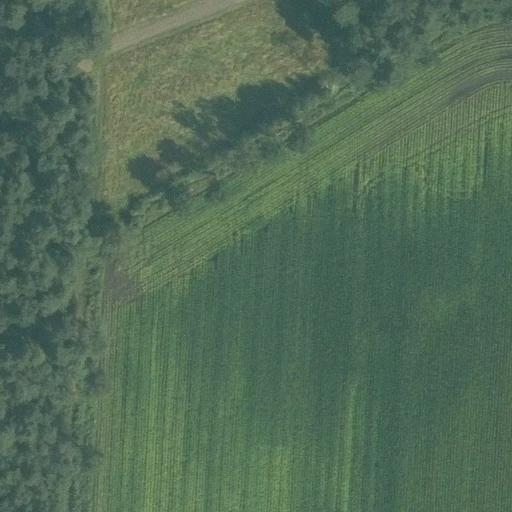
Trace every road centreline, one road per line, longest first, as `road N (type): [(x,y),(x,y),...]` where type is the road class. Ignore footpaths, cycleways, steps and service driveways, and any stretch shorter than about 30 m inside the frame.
road 1 (track): [(291,0),(357,169),(511,182)]
road 2 (track): [(0,82),(194,0)]
